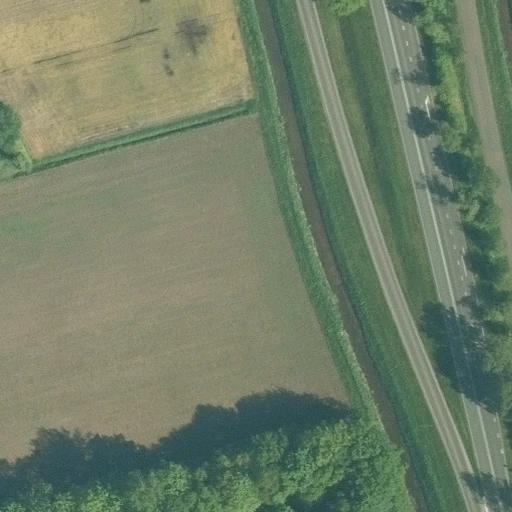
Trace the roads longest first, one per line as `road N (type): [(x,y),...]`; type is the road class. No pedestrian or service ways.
road 1 (trunk): [(305,0),(366,218),(478,511)]
road 2 (trunk): [(498,511),(392,48)]
road 3 (unclassified): [(511,239),(465,0)]
